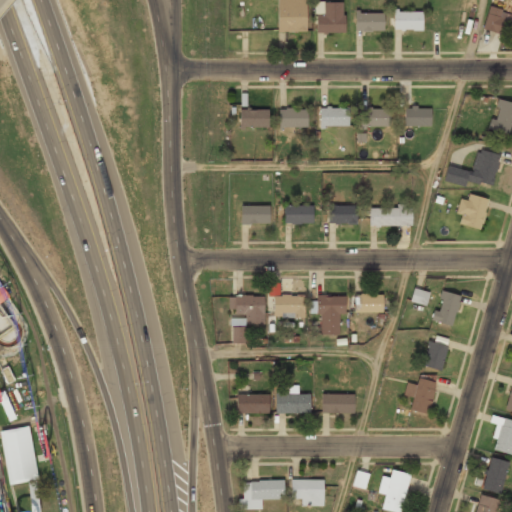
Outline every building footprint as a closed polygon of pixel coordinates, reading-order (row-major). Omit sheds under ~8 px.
[(277,0),(277,31),(306,31),(306,0),(277,0)] [(344,31),(344,1),(314,1),(315,31),(344,31)] [(511,6),(511,12),(487,6),(482,28),(511,34),(511,6)] [(393,29),(422,29),(422,10),(393,10),(393,29)] [(384,11),(354,11),(354,30),(384,30),(384,11)] [(511,120),(511,102),(497,98),(489,129),(508,134),(511,120)] [(349,126),(349,107),(319,107),(319,126),(349,126)] [(431,107),(404,107),(404,125),(431,125),(431,107)] [(307,108),(278,108),(278,126),(307,126),(307,108)] [(390,108),(360,108),(360,126),(390,126),(390,108)] [(269,128),(269,109),(239,109),(239,128),(269,128)] [(465,186),(467,179),(492,186),(500,154),(477,148),(471,171),(446,165),(442,181),(465,186)] [(462,215),(460,223),(479,229),(489,200),(462,191),(455,213),(462,215)] [(269,223),(269,205),(239,205),(239,223),(269,223)] [(313,223),(313,205),(283,205),(283,223),(313,223)] [(356,205),(328,205),(328,223),(356,223),(356,205)] [(368,207),(368,225),(411,225),(411,207),(368,207)] [(410,300),(424,304),(428,293),(414,288),(410,300)] [(430,316),(447,326),(462,300),(445,290),(430,316)] [(264,294),(228,294),(228,313),(245,313),(245,324),(264,324),(264,294)] [(304,294),(272,294),(272,317),(304,317),(304,294)] [(353,294),(353,312),(382,312),(382,294),(353,294)] [(318,333),(340,333),(340,314),(344,314),(344,295),(318,295),(318,333)] [(231,343),(245,343),(245,326),(231,327),(231,343)] [(447,346),(429,341),(422,364),(440,369),(447,346)] [(411,397),(409,409),(429,413),(435,381),(417,377),(416,384),(406,382),(404,396),(411,397)] [(0,392),(3,391),(15,418),(8,422),(0,403),(0,392)] [(274,393),(274,413),(310,413),(310,393),(274,393)] [(235,394),(235,413),(268,413),(268,394),(235,394)] [(320,394),(320,413),(353,413),(353,394),(320,394)] [(494,451),(511,453),(511,420),(500,418),(494,451)] [(7,484),(36,480),(30,427),(0,430),(7,484)] [(480,487),(499,493),(509,462),(489,456),(480,487)] [(391,469),(380,509),(391,511),(399,511),(410,474),(391,469)] [(355,470),(350,486),(364,489),(368,474),(355,470)] [(257,480),(257,482),(249,482),(249,499),(283,499),(283,479),(257,480)] [(290,479),(290,498),(301,498),(300,506),(322,506),(323,479),(290,479)] [(38,511),(35,481),(27,482),(30,511),(38,511)] [(494,511),(498,500),(480,494),(474,511),(494,511)]
